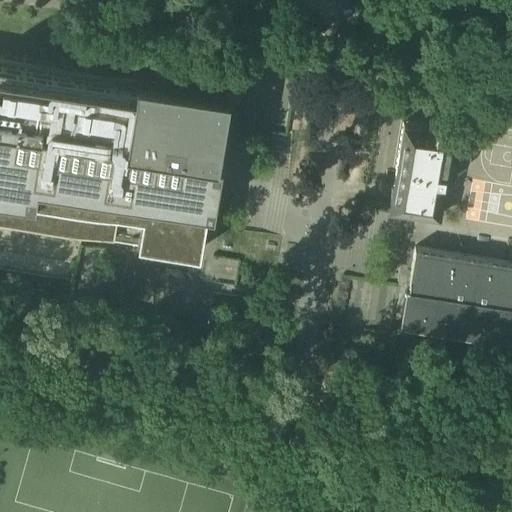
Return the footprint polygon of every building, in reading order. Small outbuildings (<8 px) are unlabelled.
[(212,206),(222,145),(219,144),(228,89),(39,58),(0,51),(0,215),(79,228),(79,230),(199,250),(206,205),(212,206)] [(246,119),(285,124),(292,63),(253,59),(246,119)] [(453,129),(453,128),(404,120),(390,207),(439,215),(446,172),(449,173),(458,171),(465,166),(470,159),(471,150),(469,141),(464,134),(456,130),(453,129)] [(511,261),(414,245),(409,278),(399,276),(397,284),(408,286),(402,319),(511,337),(511,261)] [(12,255),(9,271),(66,280),(68,265),(12,255)]
